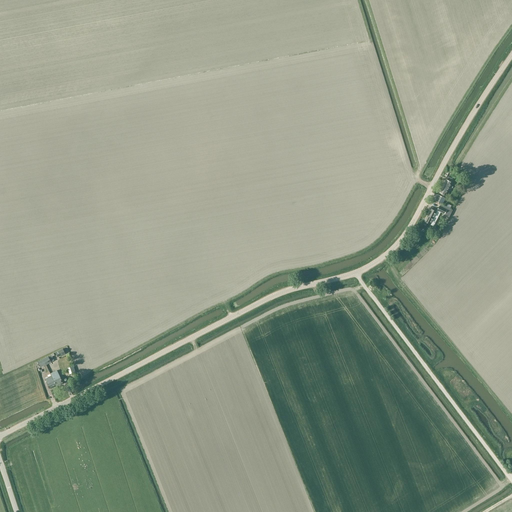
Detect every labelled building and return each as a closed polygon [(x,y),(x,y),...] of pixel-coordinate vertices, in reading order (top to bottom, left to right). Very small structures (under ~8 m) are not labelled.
[(453,179),(448,176),(446,180),(446,179),(439,193),(438,195),(434,201),(442,205),(445,198),(443,197),(444,195),(445,196),(452,182),(451,182),(453,179)] [(452,210),(440,204),(437,211),(449,217),(452,210)] [(437,212),(431,209),(424,222),(430,225),(437,212)] [(65,354),(63,349),(55,352),(58,357),(65,354)] [(47,364),(44,358),(38,361),(41,367),(47,364)] [(58,384),(58,386),(64,383),(59,374),(59,375),(57,370),(52,373),(58,384)] [(50,388),(58,384),(52,373),(47,375),(48,377),(45,379),(50,388)]
